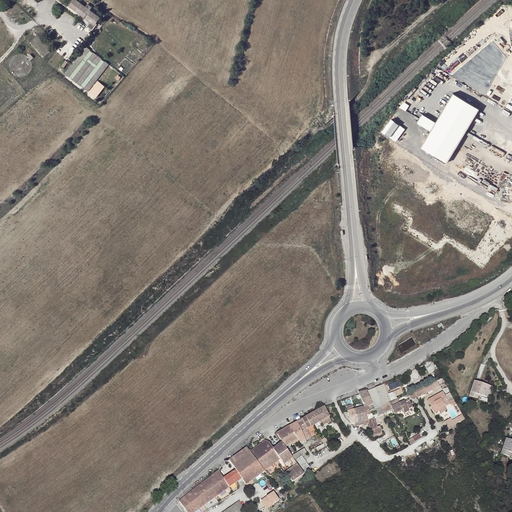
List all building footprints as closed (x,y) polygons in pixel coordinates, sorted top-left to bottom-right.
[(75,0),(72,0),(68,6),(94,26),(95,24),(100,18),(90,10),(91,8),(87,4),(85,7),(75,0)] [(94,26),(89,23),(86,27),(91,31),(96,25),(95,24),(94,26)] [(109,64),(86,46),(65,74),(88,92),(109,64)] [(421,147),(447,163),(479,109),(453,93),(421,147)] [(406,110),(409,104),(404,101),(401,106),(406,110)] [(431,360),(423,364),(429,374),(437,370),(431,360)] [(391,389),(400,386),(399,381),(389,384),(391,389)] [(485,387),(485,385),(474,381),(469,396),(477,399),(478,395),(490,399),(492,390),(485,387)] [(389,403),(391,402),(384,386),(381,387),(381,386),(367,391),(373,404),(375,409),(376,409),(389,403)] [(423,386),(414,391),(417,396),(418,397),(427,393),(423,386)] [(367,390),(359,393),(364,407),(366,415),(370,413),(368,406),(373,404),(367,391),(367,390)] [(414,391),(409,393),(412,399),(417,396),(414,391)] [(439,412),(438,411),(438,410),(444,406),(444,408),(449,405),(444,397),(442,393),(428,401),(432,410),(432,411),(434,415),(439,412)] [(444,397),(449,405),(454,407),(455,406),(455,405),(449,394),(444,397)] [(394,413),(412,405),(411,403),(407,405),(405,402),(400,404),(398,399),(389,403),(394,413)] [(382,410),(390,406),(389,403),(376,409),(376,411),(379,415),(384,413),(382,410)] [(414,407),(412,405),(394,413),(395,415),(403,411),(405,414),(410,411),(409,409),(414,407)] [(324,407),(306,418),(311,427),(307,429),(311,437),(318,434),(313,425),(321,421),(329,417),(324,407)] [(348,411),(351,424),(355,423),(356,426),(367,424),(366,420),(368,420),(366,415),(364,407),(353,410),(348,411)] [(370,413),(366,415),(368,420),(368,421),(374,419),(372,412),(370,413)] [(453,422),(454,425),(464,419),(462,416),(453,422)] [(306,418),(296,423),(301,432),(307,429),(311,427),(306,418)] [(369,424),(370,431),(371,431),(373,437),(382,435),(380,427),(377,428),(374,419),(368,421),(369,424)] [(282,442),(285,447),(298,439),(301,443),(311,437),(307,429),(301,432),(296,423),(277,434),(282,442)] [(408,439),(411,443),(421,438),(419,433),(408,439)] [(511,440),(506,439),(501,454),(509,457),(510,453),(511,453),(511,440)] [(260,445),(267,455),(273,450),(273,449),(269,443),(265,441),(260,445)] [(327,445),(325,443),(324,444),(322,441),(310,448),(311,451),(312,450),(313,452),(314,452),(313,450),(316,448),(317,451),(327,445)] [(292,458),(292,456),(285,447),(282,442),(279,444),(287,456),(284,458),(283,456),(279,458),(280,459),(277,461),(282,468),(284,466),(284,465),(289,461),(292,458)] [(273,450),(279,458),(283,456),(284,458),(287,456),(279,444),(273,449),(273,450)] [(260,445),(250,452),(257,462),(267,455),(260,445)] [(242,479),(245,485),(264,471),(257,462),(250,452),(246,448),(229,460),(236,470),(242,479)] [(303,471),(309,467),(302,456),(307,454),(304,449),(292,456),(292,458),(294,460),(296,460),(303,471)] [(257,462),(264,471),(266,469),(277,461),(280,459),(279,458),(273,450),(267,455),(257,462)] [(293,467),(297,465),(294,460),(292,458),(289,461),(293,467)] [(292,482),(304,474),(302,472),(297,465),(293,467),(285,472),(292,482)] [(242,479),(236,470),(223,479),(218,471),(209,478),(200,485),(192,491),(179,501),(187,511),(194,511),(200,508),(207,503),(211,500),(229,487),(242,479)] [(266,508),(280,501),(274,491),(261,498),(266,508)] [(239,502),(223,511),(239,511),(244,509),(239,502)]
